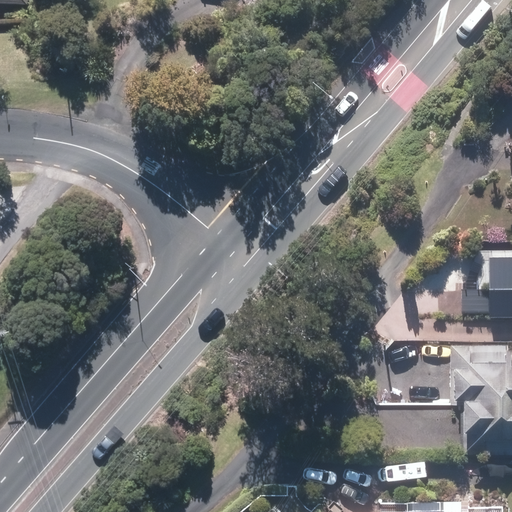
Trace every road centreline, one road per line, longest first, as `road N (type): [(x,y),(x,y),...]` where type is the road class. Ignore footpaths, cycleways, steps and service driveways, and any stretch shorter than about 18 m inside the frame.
road 1 (primary): [(0,501),(229,240)]
road 2 (primary): [(257,262),(44,511)]
road 3 (residential): [(0,137),(94,151),(229,240)]
road 4 (primary): [(458,0),(342,136)]
road 5 (primary): [(229,240),(342,136)]
road 6 (primary): [(342,136),(257,262)]
